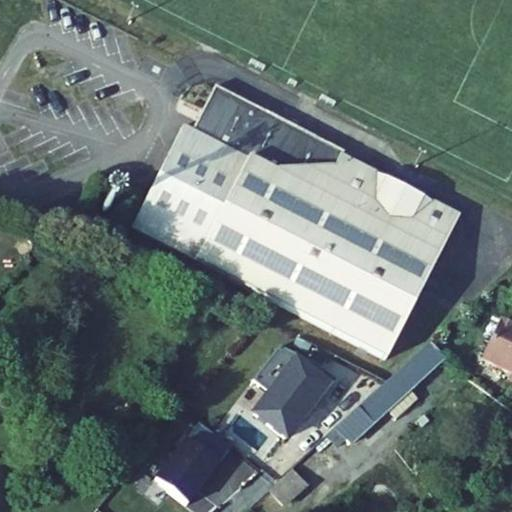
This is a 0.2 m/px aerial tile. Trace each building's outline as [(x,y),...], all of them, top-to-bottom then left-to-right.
[(458,219),(341,160),(344,154),(298,131),(295,136),(284,130),(287,125),(214,89),(191,133),(182,129),(130,231),(132,233),(385,361),(458,219)] [(511,329),(499,323),(480,361),(511,376),(509,379),(511,380),(511,329)] [(417,401),(409,392),(443,361),(429,346),(328,438),(337,448),(345,442),(349,447),(387,413),(395,421),(417,401)] [(320,371),(279,350),(251,383),(267,397),(251,416),(282,442),(325,391),(313,381),(320,371)] [(129,402),(119,414),(139,429),(148,417),(129,402)] [(422,429),(429,422),(424,416),(417,422),(422,429)] [(152,482),(183,507),(197,489),(194,488),(202,478),(204,480),(214,467),(182,443),(152,482)] [(283,508),(306,487),(291,471),(268,492),(283,508)]
